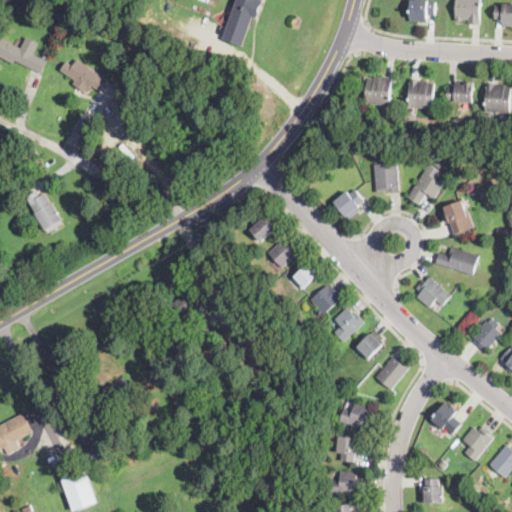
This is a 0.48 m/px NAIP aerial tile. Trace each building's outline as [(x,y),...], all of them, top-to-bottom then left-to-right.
[(264,0),(258,15),(257,18),(254,17),(243,46),(224,39),(237,0),(264,0)] [(437,14),(437,16),(429,16),(429,23),(411,22),(412,0),(437,1),(437,14)] [(482,0),(482,20),(482,22),(482,25),(479,25),(479,26),(472,26),(472,25),(469,25),(469,20),(465,20),(465,21),(457,21),(457,0),(482,0)] [(511,3),(511,26),(503,25),(504,20),(496,19),(497,10),(497,6),(505,7),(505,3),(511,3)] [(87,15),(92,18),(92,16),(100,21),(95,28),(88,24),(88,23),(84,21),(87,15)] [(0,35),(16,45),(22,48),(28,37),(40,43),(27,67),(16,61),(14,64),(1,57),(0,59),(0,35)] [(106,81),(99,90),(93,86),(90,90),(87,88),(85,91),(75,84),(77,81),(68,74),(78,60),(100,75),(99,76),(106,81)] [(393,76),(390,104),(367,102),(370,76),(375,77),(375,76),(385,77),(386,75),(393,76)] [(435,106),(410,105),(411,79),(430,80),(429,83),(436,83),(435,106)] [(475,82),(474,101),(456,100),(456,99),(449,98),(449,85),(457,85),(457,83),(467,83),(467,82),(475,82)] [(511,88),(511,112),(487,111),(488,83),(496,84),(496,85),(507,86),(507,88),(511,88)] [(443,166),(440,170),(434,165),(438,161),(443,166)] [(380,192),(378,192),(376,165),(398,162),(401,190),(380,192)] [(440,192),(439,193),(436,198),(429,194),(421,204),(409,197),(430,164),(442,172),(437,179),(445,184),(440,192)] [(35,183),(28,188),(24,181),(31,176),(35,183)] [(361,194),(361,195),(365,200),(360,204),(363,208),(352,218),(338,200),(349,191),(351,194),(357,189),(361,194)] [(58,226),(49,232),(47,229),(46,230),(30,203),(44,194),(47,193),(63,220),(61,221),(62,224),(58,226)] [(466,208),(467,211),(470,211),(475,228),(456,234),(451,221),(447,222),(445,214),(448,213),(446,207),(464,202),(466,208)] [(266,239),(262,242),(251,229),(267,216),(277,229),(266,239)] [(288,241),(290,239),(299,249),(297,251),(299,253),(284,267),(270,253),(285,238),(288,241)] [(480,255),(480,258),(474,275),(438,263),(441,253),(450,256),(453,247),(480,255)] [(305,288),(304,289),(300,286),(303,284),(296,276),(309,265),(309,264),(319,275),(305,288)] [(436,282),(438,283),(453,296),(444,306),(438,300),(431,308),(430,306),(419,297),(423,292),(418,288),(424,280),(426,282),(430,277),(436,282)] [(329,285),(331,287),(333,285),(334,286),(343,295),(340,298),(342,300),(326,314),(313,299),(329,285)] [(188,313),(183,317),(174,303),(192,291),(194,290),(203,304),(188,313)] [(505,303),(499,306),(496,301),(503,298),(505,303)] [(267,306),(262,310),(258,305),(262,301),(267,306)] [(359,319),(361,318),(362,318),(366,323),(345,342),(336,332),(343,326),(337,319),(349,308),(359,319)] [(306,325),(300,329),(296,324),(301,319),(306,325)] [(495,343),(491,349),(490,349),(488,347),(486,350),(475,341),(478,339),(475,336),(487,322),(495,327),(503,333),(495,343)] [(384,347),(370,359),(359,346),(372,334),(384,347)] [(511,372),(507,368),(510,365),(502,359),(511,346),(511,372)] [(254,350),(256,354),(260,351),(269,366),(255,374),(248,360),(251,359),(248,353),(254,350)] [(399,361),(400,362),(402,359),(411,366),(393,389),(378,377),(394,357),(399,361)] [(119,407),(121,411),(111,416),(107,409),(101,412),(92,396),(126,376),(135,393),(121,401),(122,402),(117,405),(119,407)] [(372,411),(370,414),(377,416),(374,425),(371,424),(368,431),(341,420),(345,410),(346,408),(354,411),(357,401),(373,407),(372,411)] [(447,402),(451,405),(452,404),(457,408),(456,409),(459,412),(455,416),(464,424),(453,437),(432,420),(447,402)] [(18,444),(19,445),(20,446),(13,450),(10,445),(1,450),(0,448),(0,426),(24,413),(34,431),(17,441),(18,444)] [(204,421),(197,425),(194,418),(201,415),(204,421)] [(487,428),(492,432),(490,434),(495,438),(479,458),(476,461),(471,457),(466,453),(472,445),(465,440),(475,427),(479,430),(483,426),(487,428)] [(361,450),(361,454),(357,454),(356,462),(343,460),(342,460),(343,452),(339,452),(340,444),(341,436),(361,438),(360,444),(362,444),(361,450)] [(94,455),(92,456),(87,449),(93,445),(94,444),(99,451),(94,455)] [(511,471),(507,477),(497,468),(494,471),(490,467),(508,445),(511,448),(511,471)] [(445,468),(445,469),(440,465),(444,460),(449,464),(445,468)] [(100,501),(75,510),(64,478),(88,469),(100,501)] [(365,479),(364,484),(364,488),(361,488),(361,495),(332,494),(333,480),(341,480),(342,471),(358,471),(358,479),(365,479)] [(440,484),(440,487),(445,486),(446,501),(423,502),(423,487),(427,487),(427,479),(440,479),(440,484)] [(352,511),(352,503),(334,504),(334,511),(352,511)]
